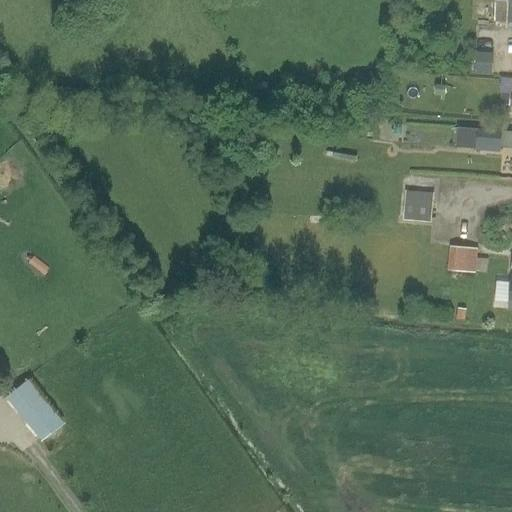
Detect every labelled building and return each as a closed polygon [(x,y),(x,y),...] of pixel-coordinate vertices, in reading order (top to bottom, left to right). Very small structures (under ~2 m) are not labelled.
[(511,3),(493,3),(492,31),(511,32),(511,3)] [(511,95),(500,95),(500,107),(511,107),(511,95)] [(511,130),(502,131),(459,129),(457,148),(477,149),(477,151),(501,152),(501,149),(511,149),(511,130)] [(432,222),(434,194),(407,191),(404,220),(432,222)] [(447,273),(449,273),(475,275),(477,251),(449,249),(447,273)] [(511,278),(505,277),(501,310),(511,310),(511,278)]
